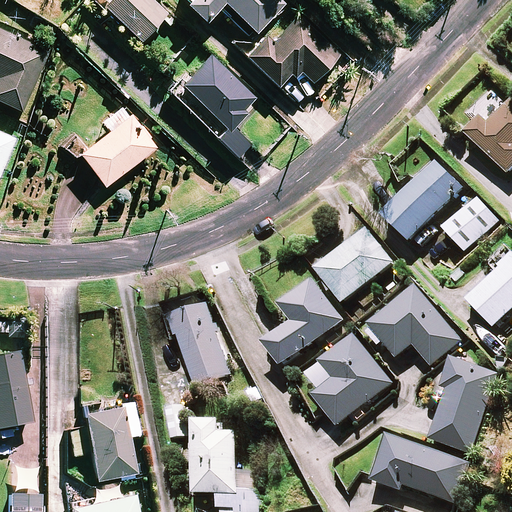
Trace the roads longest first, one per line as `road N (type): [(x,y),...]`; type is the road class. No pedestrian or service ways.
road 1 (residential): [(0,256),(92,263),(257,211),(364,122),(480,0)]
road 2 (unknown): [(402,82),(314,0)]
